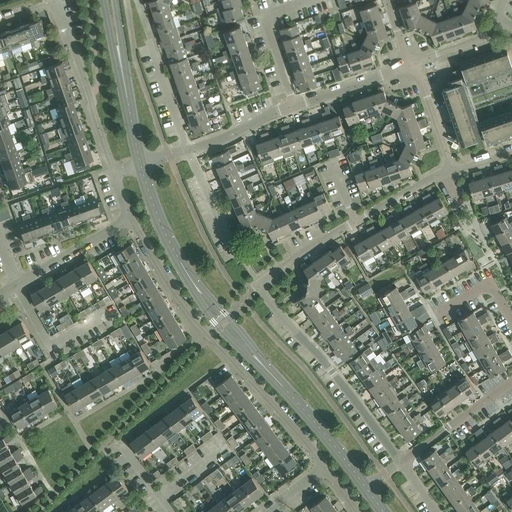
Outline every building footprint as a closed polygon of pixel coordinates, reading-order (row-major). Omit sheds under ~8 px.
[(153,13),(169,8),(168,5),(170,0),(154,0),(144,4),(146,9),(151,7),(153,13)] [(226,10),(242,5),(240,0),(223,0),(222,0),(226,10)] [(345,0),(338,0),(341,8),(348,6),(345,0)] [(468,0),(462,14),(460,15),(465,32),(472,29),(473,34),(478,32),(473,19),(477,13),(481,15),(482,12),(478,10),(481,3),(490,0),(468,0)] [(192,4),(194,10),(196,15),(203,12),(200,2),(196,3),(192,4)] [(403,19),(420,13),(416,2),(397,9),(399,13),(401,12),(403,19)] [(364,21),(383,14),(381,10),(379,11),(377,4),(360,10),(364,21)] [(226,10),(223,11),(227,22),(244,16),(241,9),(244,8),(242,5),(226,10)] [(154,24),(163,21),(173,18),(169,8),(153,13),(155,19),(153,20),(154,24)] [(445,39),(440,24),(439,22),(437,23),(421,15),(420,13),(403,19),(405,25),(400,26),(402,31),(415,26),(422,29),(420,34),(422,35),(425,31),(431,34),(436,47),(440,45),(439,41),(445,39)] [(383,14),(364,21),(367,31),(384,25),(382,19),(384,18),(383,14)] [(449,19),(454,32),(456,37),(460,36),(459,34),(465,32),(460,15),(449,19)] [(349,17),(344,19),(346,27),(352,25),(349,17)] [(158,27),(160,34),(176,28),(176,27),(179,26),(179,27),(180,26),(179,22),(175,23),(173,18),(163,21),(154,24),(156,28),(158,27)] [(440,24),(445,39),(451,37),(452,39),(456,37),(454,32),(449,19),(439,22),(440,24)] [(29,43),(32,50),(35,49),(33,42),(41,39),(42,36),(40,32),(44,31),(43,30),(45,29),(45,28),(44,24),(42,23),(41,24),(40,20),(23,26),(27,37),(30,43),(29,43)] [(281,41),(300,35),(296,24),(280,30),(282,37),(280,38),(281,41)] [(384,25),(367,31),(368,33),(360,50),(358,50),(363,67),(370,65),(371,69),(376,68),(371,54),(374,48),(379,51),(380,48),(376,46),(379,39),(392,34),(391,30),(386,31),(384,25)] [(14,30),(20,47),(29,43),(30,43),(27,37),(23,26),(14,30)] [(228,43),(247,37),(245,33),(243,33),(241,27),(224,33),(228,43)] [(176,28),(160,34),(162,40),(160,41),(161,45),(180,38),(176,28)] [(20,47),(14,30),(4,33),(13,57),(13,56),(11,50),(20,47)] [(0,34),(0,51),(1,53),(7,51),(9,58),(13,57),(4,33),(0,34)] [(300,35),(281,41),(282,45),(285,44),(287,51),(303,45),(300,35)] [(247,37),(228,43),(231,53),(248,48),(246,41),(248,40),(247,37)] [(167,54),(183,49),(180,38),(161,45),(163,49),(165,48),(167,54)] [(443,89),(462,145),(486,137),(488,144),(511,135),(511,113),(478,125),(464,86),(511,69),(511,43),(505,45),(506,49),(457,66),(458,70),(453,71),(447,82),(449,87),(443,89)] [(303,45),(287,51),(289,57),(287,58),(288,62),(307,55),(303,45)] [(248,48),(231,53),(235,64),(254,57),(252,53),(250,54),(248,48)] [(183,49),(167,54),(169,61),(167,61),(168,65),(187,59),(183,49)] [(348,54),(354,73),(358,72),(357,69),(363,67),(358,50),(348,54)] [(337,57),(343,74),(349,72),(350,74),(354,73),(348,54),(337,57)] [(307,55),(288,62),(289,66),(292,65),(294,71),(310,66),(307,55)] [(224,56),(212,60),(214,64),(225,60),(224,56)] [(254,57),(235,64),(238,74),(255,68),(253,62),(255,61),(254,57)] [(174,75),(190,69),(187,59),(168,65),(169,69),(172,68),(174,75)] [(36,61),(26,65),(28,71),(38,67),(37,63),(36,61)] [(40,77),(39,78),(41,81),(64,73),(61,63),(38,71),(40,77)] [(310,66),(294,71),(296,78),(294,79),(295,82),(314,76),(310,66)] [(255,68),(238,74),(242,84),(261,77),(259,74),(257,75),(255,68)] [(437,78),(434,68),(424,71),(427,81),(437,78)] [(179,84),(194,79),(190,69),(174,75),(176,81),(174,82),(175,86),(179,84)] [(64,73),(41,81),(42,84),(48,82),(50,88),(67,82),(64,73)] [(314,76),(295,82),(296,86),(299,85),(301,92),(325,84),(324,80),(316,82),(314,76)] [(261,77),(242,84),(246,95),(262,89),(260,82),(262,81),(261,77)] [(18,78),(12,80),(15,89),(21,87),(18,78)] [(194,79),(179,84),(175,86),(176,90),(179,89),(181,95),(197,90),(194,79)] [(54,97),(47,100),(71,92),(67,82),(50,88),(54,97)] [(373,94),(379,111),(381,110),(398,117),(398,120),(415,114),(413,108),(417,107),(415,102),(403,107),(396,104),(399,99),(395,98),(393,102),(387,99),(382,86),(378,87),(380,92),(373,94)] [(22,89),(16,91),(18,99),(25,97),(22,89)] [(182,106),(201,100),(197,90),(181,95),(183,102),(181,103),(182,106)] [(71,92),(47,100),(48,103),(55,101),(57,107),(71,102),(71,103),(74,102),(71,92)] [(33,94),(27,97),(29,103),(36,100),(33,94)] [(362,95),(369,114),(379,111),(373,94),(367,96),(366,94),(362,95)] [(358,118),(359,118),(369,114),(362,95),(358,97),(359,99),(353,101),(358,118)] [(25,97),(18,99),(21,108),(27,105),(28,105),(27,105),(25,97)] [(201,100),(182,106),(184,110),(186,109),(188,116),(205,110),(201,100)] [(349,124),(360,120),(359,118),(358,118),(353,101),(349,103),(350,105),(343,108),(349,124)] [(48,110),(51,117),(52,120),(58,118),(75,112),(71,103),(71,102),(57,107),(48,110)] [(7,104),(0,106),(0,117),(12,113),(12,112),(10,113),(7,104)] [(35,104),(30,106),(32,114),(38,112),(35,104)] [(327,117),(328,119),(334,136),(344,132),(339,116),(332,118),(328,106),(324,107),(325,112),(327,117)] [(205,110),(188,116),(190,122),(188,123),(189,127),(208,120),(205,110)] [(58,118),(59,121),(61,128),(78,122),(75,112),(58,118)] [(0,127),(6,125),(6,126),(9,125),(7,118),(13,116),(12,113),(0,117),(0,127)] [(398,120),(402,130),(426,122),(424,118),(417,121),(415,114),(398,120)] [(31,117),(25,119),(28,128),(34,126),(31,117)] [(318,123),(324,139),(334,136),(328,119),(318,123)] [(208,120),(189,127),(191,131),(193,130),(195,136),(212,131),(208,120)] [(60,139),(58,139),(81,131),(78,122),(61,128),(56,129),(60,139)] [(402,130),(405,141),(422,135),(420,128),(427,126),(426,122),(402,130)] [(308,126),(313,143),(324,139),(318,123),(308,126)] [(0,127),(0,138),(16,133),(15,129),(8,132),(6,126),(6,125),(0,127)] [(297,130),(303,146),(313,143),(308,126),(297,130)] [(287,134),(292,150),(303,146),(297,130),(287,134)] [(81,131),(58,139),(59,143),(66,140),(68,147),(85,141),(81,131)] [(0,138),(0,149),(13,145),(11,138),(17,136),(16,133),(0,138)] [(45,133),(39,135),(41,142),(47,140),(45,133)] [(383,140),(381,133),(371,136),(373,144),(383,140)] [(277,137),(282,153),(284,158),(294,155),(292,150),(287,134),(277,137)] [(396,161),(402,177),(408,175),(409,180),(414,178),(409,165),(412,159),(417,161),(418,158),(414,156),(417,149),(430,144),(429,140),(424,141),(422,135),(405,141),(406,143),(398,160),(396,161)] [(266,141),(272,157),(282,153),(277,137),(266,141)] [(85,141),(68,147),(70,153),(63,155),(65,159),(88,150),(85,141)] [(256,144),(257,146),(260,156),(263,165),(274,162),(272,157),(266,141),(256,144)] [(0,149),(0,160),(16,154),(23,152),(21,148),(15,151),(13,145),(0,149)] [(257,146),(252,148),(255,158),(260,156),(257,146)] [(214,169),(232,161),(230,155),(232,153),(237,151),(235,147),(228,150),(228,151),(212,158),(215,164),(213,165),(214,169)] [(88,150),(65,159),(66,162),(69,161),(74,173),(90,167),(88,162),(92,160),(88,150)] [(358,151),(348,154),(351,161),(360,157),(358,151)] [(0,160),(0,162),(3,170),(20,164),(16,154),(0,160)] [(237,171),(239,170),(245,167),(243,163),(238,165),(237,165),(235,166),(232,161),(214,169),(216,173),(218,172),(221,178),(237,171)] [(386,164),(392,183),(396,182),(395,180),(402,177),(396,161),(386,164)] [(3,170),(6,180),(30,171),(28,168),(22,170),(20,164),(3,170)] [(375,168),(381,185),(388,182),(389,184),(392,183),(386,164),(375,168)] [(46,165),(39,168),(41,175),(48,172),(46,165)] [(511,188),(511,176),(510,170),(504,172),(502,165),(497,166),(505,190),(511,188)] [(495,193),(505,190),(497,166),(494,167),(496,175),(490,177),(495,193)] [(365,171),(371,188),(372,190),(376,189),(375,187),(381,185),(375,168),(365,171)] [(30,171),(6,180),(10,189),(26,183),(24,177),(31,174),(30,171)] [(241,181),(237,171),(221,178),(224,184),(221,185),(223,189),(241,181)] [(371,188),(365,171),(355,175),(360,192),(367,189),(368,192),(372,190),(371,188)] [(484,197),(495,193),(490,177),(479,180),(479,177),(483,176),(481,171),(477,172),(484,197)] [(473,173),(476,181),(471,182),(468,183),(472,195),(473,200),(484,197),(477,172),(473,173)] [(230,198),(246,191),(241,181),(223,189),(225,192),(227,192),(230,198)] [(273,185),(272,185),(269,186),(273,196),(277,194),(273,185)] [(58,188),(49,191),(51,197),(60,194),(58,188)] [(246,191),(230,198),(232,204),(230,205),(232,208),(250,200),(246,191)] [(315,200),(322,216),(325,215),(324,212),(331,209),(324,193),(313,198),(314,200),(315,200)] [(82,196),(90,219),(101,215),(100,214),(105,212),(101,201),(96,203),(95,199),(88,201),(86,194),(82,196)] [(75,206),(81,222),(90,219),(82,196),(79,197),(79,198),(81,204),(75,206)] [(430,203),(438,218),(448,212),(440,197),(430,203)] [(282,234),(275,218),(273,219),(255,212),(250,200),(232,208),(234,212),(236,211),(241,223),(237,225),(239,230),(252,224),(259,227),(257,232),(260,233),(261,228),(268,230),(274,243),(278,241),(276,236),(282,234)] [(305,204),(313,223),(317,221),(315,219),(322,216),(315,200),(314,200),(305,204)] [(63,202),(71,226),(81,222),(75,206),(69,208),(66,201),(63,202)] [(56,213),(62,229),(71,226),(63,202),(60,204),(62,210),(56,213)] [(420,208),(429,223),(438,218),(430,203),(420,208)] [(295,209),(302,225),(308,222),(309,225),(313,223),(305,204),(295,209)] [(44,209),(52,233),(62,229),(56,213),(50,215),(47,208),(44,209)] [(429,223),(420,208),(411,213),(419,229),(429,223)] [(37,219),(43,236),(52,233),(44,209),(40,210),(43,217),(37,219)] [(285,213),(293,232),(297,230),(296,228),(302,225),(295,209),(285,213)] [(0,214),(0,221),(10,218),(8,212),(0,214)] [(275,218),(282,234),(288,231),(289,233),(293,232),(285,213),(275,218)] [(402,219),(410,234),(419,229),(411,213),(402,219)] [(25,216),(33,239),(43,236),(37,219),(30,222),(28,215),(25,216)] [(33,239),(25,216),(21,217),(24,224),(17,226),(23,243),(33,239)] [(491,225),(496,235),(511,226),(511,221),(509,223),(505,217),(491,225)] [(392,224),(401,239),(410,234),(402,219),(392,224)] [(383,229),(391,245),(401,239),(392,224),(383,229)] [(511,226),(496,235),(502,245),(511,238),(511,226)] [(373,235),(382,250),(391,245),(383,229),(373,235)] [(442,229),(437,232),(440,238),(445,235),(442,229)] [(364,240),(373,255),(382,250),(373,235),(364,240)] [(511,238),(502,245),(507,254),(511,251),(511,238)] [(373,255),(364,240),(354,246),(360,255),(363,261),(373,255)] [(121,263),(135,255),(137,254),(131,244),(115,254),(110,257),(116,266),(121,263)] [(354,245),(351,247),(357,257),(360,255),(354,246),(354,245)] [(341,264),(340,265),(342,267),(351,260),(349,257),(343,248),(341,246),(335,250),(334,248),(330,251),(341,264)] [(347,246),(343,248),(349,257),(353,255),(347,246)] [(425,248),(417,252),(420,257),(428,253),(425,248)] [(332,271),(340,265),(341,264),(330,251),(325,255),(323,252),(320,255),(332,271)] [(454,256),(463,271),(472,265),(469,258),(464,251),(454,256)] [(137,254),(135,255),(121,263),(126,273),(142,263),(137,254)] [(313,263),(323,277),(332,271),(320,255),(317,257),(318,259),(313,263)] [(445,261),(453,276),(463,271),(454,256),(445,261)] [(80,269),(88,283),(98,277),(88,261),(78,267),(80,269)] [(436,267),(444,281),(453,276),(445,261),(436,267)] [(132,282),(146,274),(148,273),(142,263),(126,273),(132,282)] [(303,284),(302,287),(307,287),(306,294),(295,302),(298,307),(302,304),(306,309),(320,299),(318,297),(321,279),(323,277),(313,263),(308,267),(305,263),(301,266),(309,277),(308,285),(303,284)] [(422,265),(434,287),(444,281),(436,267),(430,270),(426,263),(422,265)] [(434,287),(422,265),(419,267),(420,269),(414,273),(425,292),(434,287)] [(78,267),(69,273),(70,275),(78,289),(81,292),(90,287),(88,283),(80,269),(78,267)] [(102,268),(97,271),(103,280),(108,277),(102,268)] [(78,289),(70,275),(69,273),(60,278),(61,280),(69,294),(78,289)] [(137,291),(151,283),(153,282),(148,273),(146,274),(132,282),(137,291)] [(69,294),(61,280),(60,278),(50,284),(52,286),(60,300),(69,294)] [(350,281),(344,285),(348,290),(353,286),(350,281)] [(143,301),(157,293),(159,291),(153,282),(151,283),(137,291),(143,301)] [(373,291),(369,283),(368,283),(367,284),(357,289),(362,298),(373,291)] [(60,300),(52,286),(50,284),(41,289),(42,291),(50,305),(60,300)] [(341,290),(344,294),(347,298),(350,296),(344,287),(341,290)] [(386,306),(409,293),(406,289),(400,293),(396,287),(381,296),(386,306)] [(50,305),(42,291),(41,289),(31,295),(41,311),(50,305)] [(148,310),(162,302),(164,301),(159,291),(157,293),(143,301),(148,310)] [(409,293),(386,306),(392,315),(407,306),(404,300),(410,296),(409,293)] [(98,301),(101,307),(111,301),(110,298),(104,301),(103,299),(98,301)] [(310,319),(326,308),(320,299),(306,309),(310,315),(308,316),(310,319)] [(154,319),(167,311),(170,310),(164,301),(162,302),(148,310),(154,319)] [(124,305),(119,308),(122,313),(127,310),(124,305)] [(407,306),(392,315),(397,325),(420,312),(417,308),(410,312),(407,306)] [(326,308),(310,319),(312,323),(314,321),(319,327),(333,316),(326,308)] [(159,329),(173,321),(175,319),(170,310),(167,311),(154,319),(159,329)] [(421,315),(420,312),(397,325),(402,334),(418,325),(414,319),(421,315)] [(458,321),(463,331),(489,316),(487,312),(477,318),(473,312),(458,321)] [(323,337),(339,325),(333,316),(319,327),(322,332),(320,333),(323,337)] [(489,316),(463,331),(469,340),(484,331),(481,325),(491,319),(489,316)] [(165,338),(178,330),(181,329),(175,319),(173,321),(159,329),(165,338)] [(12,328),(20,342),(21,344),(31,338),(21,322),(12,328)] [(339,325),(323,337),(325,340),(327,339),(331,344),(352,329),(349,325),(345,329),(347,332),(345,333),(339,325)] [(415,343),(429,335),(423,325),(409,333),(414,343),(415,343)] [(2,334),(10,347),(12,350),(21,344),(20,342),(12,328),(2,334)] [(178,330),(165,338),(170,348),(186,338),(181,329),(178,330)] [(336,354),(352,343),(348,337),(354,332),(352,329),(331,344),(335,349),(333,351),(336,354)] [(470,351),(474,349),(496,337),(494,333),(490,335),(492,339),(489,340),(484,331),(469,340),(465,342),(470,351)] [(0,334),(0,350),(1,353),(3,355),(12,350),(10,347),(2,334),(0,334)] [(420,352),(435,344),(429,335),(415,343),(416,346),(420,352)] [(479,359),(495,350),(491,344),(498,340),(496,337),(474,349),(479,359)] [(381,339),(377,342),(384,351),(388,348),(381,339)] [(352,343),(336,354),(338,357),(340,356),(344,362),(358,352),(352,343)] [(418,354),(421,359),(423,358),(426,362),(440,354),(435,344),(420,352),(418,354)] [(370,347),(350,362),(356,371),(370,361),(367,356),(373,352),(370,347)] [(130,356),(138,370),(140,372),(150,367),(140,350),(130,356)] [(485,368),(511,353),(509,350),(498,356),(495,350),(479,359),(485,368)] [(511,355),(511,353),(485,368),(490,378),(506,369),(502,363),(511,357),(511,355)] [(440,354),(426,362),(427,365),(431,371),(446,363),(440,354)] [(140,372),(138,370),(130,356),(121,362),(131,378),(140,372)] [(31,362),(34,367),(39,364),(36,359),(31,362)] [(370,361),(356,371),(363,379),(376,369),(370,361)] [(112,367),(120,381),(121,383),(131,378),(121,362),(112,367)] [(52,367),(48,370),(52,377),(59,373),(58,371),(55,365),(52,367)] [(102,372),(111,386),(112,389),(121,383),(120,381),(112,367),(102,372)] [(376,369),(363,379),(369,388),(383,378),(376,369)] [(13,373),(16,378),(21,375),(18,370),(13,373)] [(27,375),(30,380),(35,377),(32,372),(27,375)] [(93,378),(103,394),(112,389),(111,386),(102,372),(93,378)] [(452,377),(457,384),(467,397),(476,391),(466,377),(460,381),(455,374),(452,377)] [(223,395),(238,384),(231,375),(216,386),(223,395)] [(448,390),(458,403),(467,397),(457,384),(452,377),(448,379),(453,386),(448,390)] [(84,383),(93,400),(103,394),(93,378),(84,383)] [(383,378),(369,388),(376,397),(389,387),(383,378)] [(422,380),(416,383),(419,388),(424,385),(425,386),(430,383),(426,378),(422,380)] [(8,386),(11,391),(16,388),(13,383),(8,386)] [(66,392),(75,387),(73,383),(64,387),(66,392)] [(75,389),(83,403),(84,405),(93,400),(84,383),(75,389)] [(229,404),(242,394),(245,393),(238,384),(223,395),(229,404)] [(382,405),(395,396),(389,387),(376,397),(382,405)] [(40,397),(48,410),(48,411),(58,405),(48,389),(38,395),(40,397)] [(84,405),(83,403),(75,389),(65,395),(74,411),(84,405)] [(439,396),(449,410),(458,403),(448,390),(439,396)] [(236,413),(249,403),(251,401),(245,393),(242,394),(229,404),(236,413)] [(48,411),(48,410),(40,397),(38,395),(29,400),(31,403),(39,416),(48,411)] [(395,396),(382,405),(388,414),(402,404),(399,401),(395,396)] [(406,396),(399,401),(402,404),(404,403),(408,399),(406,396)] [(449,410),(439,396),(430,402),(440,416),(449,410)] [(184,406),(194,419),(203,412),(192,397),(182,404),(184,406)] [(39,416),(31,403),(29,400),(20,406),(21,408),(29,422),(39,416)] [(204,409),(209,406),(206,401),(201,405),(204,409)] [(251,401),(249,403),(236,413),(242,421),(258,410),(251,401)] [(194,419),(184,406),(182,404),(174,411),(175,413),(185,425),(194,419)] [(402,404),(388,414),(395,423),(408,413),(402,404)] [(29,422),(21,408),(20,406),(10,412),(20,428),(29,422)] [(249,430),(262,420),(264,419),(258,410),(242,421),(249,430)] [(185,425),(175,413),(174,411),(165,417),(167,419),(176,432),(185,425)] [(408,413),(395,423),(401,432),(415,422),(408,413)] [(176,432),(167,419),(165,417),(157,424),(168,439),(176,432)] [(217,426),(222,423),(219,418),(214,422),(217,426)] [(264,419),(262,420),(249,430),(255,439),(271,427),(264,419)] [(501,426),(511,440),(511,439),(511,422),(510,419),(501,426)] [(415,422),(401,432),(408,441),(421,431),(415,422)] [(148,430),(149,432),(159,445),(168,439),(157,424),(148,430)] [(511,440),(501,426),(492,432),(502,447),(511,440)] [(262,447),(275,438),(277,436),(271,427),(255,439),(262,447)] [(477,430),(494,453),(502,447),(492,432),(487,436),(481,428),(477,430)] [(159,445),(149,432),(148,430),(139,437),(141,439),(150,452),(159,445)] [(494,453),(477,430),(474,433),(480,441),(475,445),(485,459),(494,453)] [(205,434),(209,439),(213,436),(210,431),(205,434)] [(0,448),(4,446),(3,444),(12,439),(9,434),(0,439),(0,448)] [(230,444),(235,440),(232,436),(227,439),(230,444)] [(277,436),(275,438),(262,447),(268,456),(284,445),(277,436)] [(150,452),(141,439),(139,437),(130,443),(141,458),(150,452)] [(485,459),(475,445),(469,449),(464,443),(461,445),(476,466),(485,459)] [(192,444),(188,447),(191,452),(196,449),(192,444)] [(275,465),(288,455),(290,453),(284,445),(268,456),(275,465)] [(8,452),(0,456),(0,464),(20,453),(18,449),(9,454),(8,452)] [(429,469),(442,460),(435,450),(422,460),(429,469)] [(0,464),(0,471),(1,473),(15,465),(14,463),(23,458),(20,453),(0,464)] [(243,461),(248,458),(245,453),(240,457),(243,461)] [(290,453),(288,455),(275,465),(282,474),(297,462),(290,453)] [(175,457),(170,460),(174,465),(179,462),(175,457)] [(226,462),(229,467),(234,463),(230,459),(226,462)] [(507,460),(502,464),(506,469),(511,465),(509,460),(508,459),(507,460)] [(442,460),(429,469),(435,478),(448,468),(442,460)] [(1,473),(5,479),(19,471),(15,465),(1,473)] [(5,479),(8,485),(31,472),(29,467),(20,473),(19,471),(5,479)] [(448,468),(435,478),(441,487),(455,477),(454,477),(451,472),(448,468)] [(457,475),(461,472),(459,468),(456,470),(455,469),(451,472),(454,477),(457,475)] [(157,478),(161,475),(157,470),(153,473),(157,478)] [(256,478),(261,475),(258,470),(253,474),(256,478)] [(12,492),(26,483),(25,481),(34,476),(31,472),(8,485),(12,492)] [(213,472),(208,475),(212,480),(217,476),(213,472)] [(108,482),(113,488),(117,493),(119,497),(129,490),(117,475),(108,482)] [(490,476),(486,479),(491,484),(495,481),(490,476)] [(448,495),(457,488),(461,486),(455,477),(441,487),(448,495)] [(246,488),(252,497),(254,500),(263,493),(252,478),(243,485),(246,488)] [(117,493),(113,488),(108,482),(100,489),(111,503),(119,497),(117,493)] [(26,483),(12,492),(16,498),(30,490),(26,483)] [(196,484),(191,488),(195,493),(199,489),(196,484)] [(254,500),(252,497),(246,488),(243,485),(234,491),(245,506),(254,500)] [(30,490),(16,498),(20,504),(43,491),(40,486),(31,491),(30,490)] [(457,488),(448,495),(454,504),(467,494),(465,491),(461,486),(457,488)] [(470,493),(474,490),(471,486),(465,491),(467,494),(469,492),(470,493)] [(111,503),(100,489),(91,495),(102,510),(111,503)] [(226,498),(235,510),(236,511),(237,511),(245,506),(234,491),(226,498)] [(491,491),(485,495),(488,499),(494,495),(491,491)] [(459,511),(461,511),(474,503),(467,494),(454,504),(459,511)] [(99,511),(102,510),(91,495),(82,502),(83,502),(90,511),(99,511)] [(315,511),(323,511),(331,506),(333,505),(326,496),(311,507),(315,511)] [(178,498),(174,501),(177,506),(182,503),(178,498)] [(217,504),(222,511),(236,511),(235,510),(226,498),(217,504)] [(90,511),(83,502),(82,502),(74,508),(76,511),(90,511)] [(480,511),(474,503),(461,511),(480,511)]
